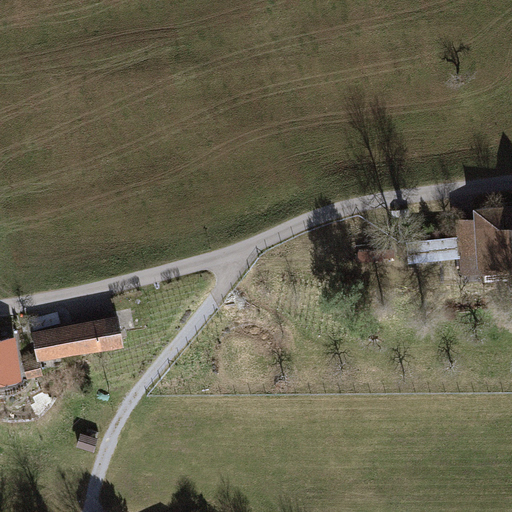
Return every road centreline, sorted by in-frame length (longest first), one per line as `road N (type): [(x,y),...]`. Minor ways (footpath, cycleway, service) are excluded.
road 1 (track): [(84,511),(106,440),(236,258)]
road 2 (track): [(236,258),(355,206),(511,184)]
road 3 (track): [(0,308),(236,258)]
